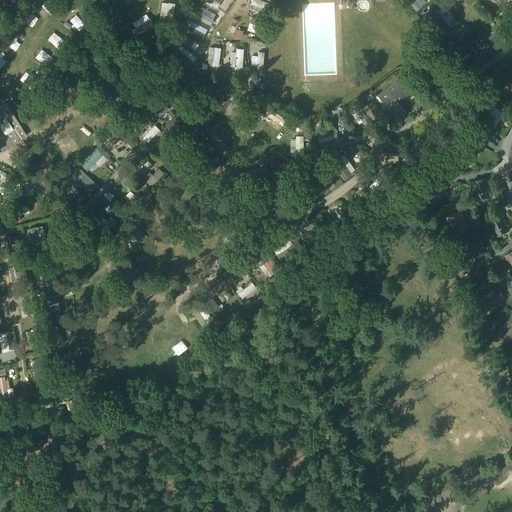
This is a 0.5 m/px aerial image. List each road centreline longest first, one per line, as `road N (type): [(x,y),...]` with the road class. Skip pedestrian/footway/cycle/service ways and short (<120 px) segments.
road 1 (track): [(0,269),(24,404),(0,407)]
road 2 (track): [(264,212),(182,105)]
